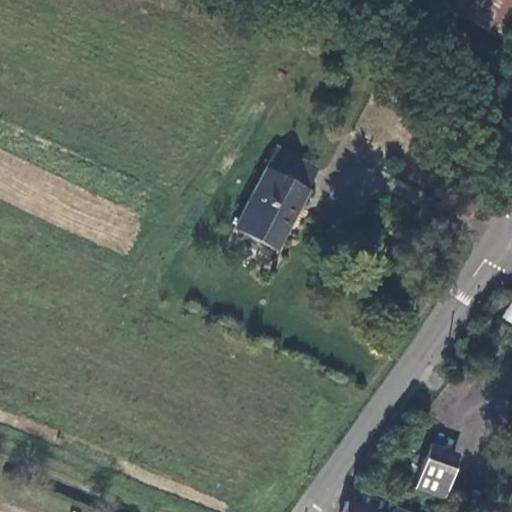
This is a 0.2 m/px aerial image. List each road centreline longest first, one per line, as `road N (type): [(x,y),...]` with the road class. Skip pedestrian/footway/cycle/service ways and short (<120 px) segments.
road 1 (unclassified): [(309,511),(508,238)]
road 2 (track): [(368,0),(439,43),(511,147)]
